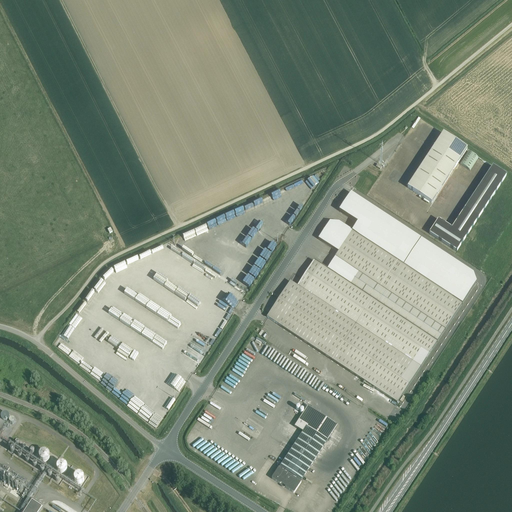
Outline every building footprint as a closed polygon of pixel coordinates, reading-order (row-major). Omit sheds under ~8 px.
[(467,149),(443,134),(407,188),(431,204),(467,149)] [(468,151),(461,165),(472,170),(479,156),(468,151)] [(452,229),(438,220),(429,234),(456,252),(507,176),(493,166),(452,229)] [(267,317),(267,318),(268,318),(397,403),(420,368),(437,342),(456,314),(476,282),(473,274),(351,194),(339,212),(357,224),(352,231),(339,223),(330,222),(318,239),(338,252),(335,258),(327,270),(314,261),(313,261),(320,266),(314,275),(304,291),(290,282),(276,304),(272,310),(267,317)] [(151,255),(174,246),(173,241),(160,246),(161,248),(150,252),(151,255)] [(195,252),(191,259),(202,265),(206,258),(195,252)] [(137,258),(126,262),(128,267),(139,263),(137,258)] [(115,273),(127,268),(124,263),(113,268),(115,273)] [(182,266),(177,274),(197,287),(208,271),(202,267),(196,275),(182,266)] [(95,289),(98,292),(105,282),(101,279),(95,289)] [(165,299),(150,319),(155,322),(169,302),(165,299)] [(223,327),(227,319),(220,314),(215,322),(223,327)] [(107,325),(113,330),(116,326),(109,321),(107,325)] [(110,336),(113,332),(105,327),(102,331),(110,336)] [(255,343),(263,346),(265,341),(257,338),(255,343)] [(156,399),(168,408),(175,399),(166,392),(161,398),(158,396),(156,399)] [(272,478),(272,479),(293,493),(294,493),(301,483),(301,482),(301,481),(304,476),(327,441),(337,426),(308,406),(294,427),(303,432),(280,467),(280,468),(279,468),(278,468),(273,476),(272,478)] [(41,449),(41,454),(42,454),(42,460),(51,460),(51,454),(52,454),(52,450),(41,449)] [(66,460),(57,465),(61,474),(71,470),(66,460)] [(81,472),(75,478),(82,485),(88,478),(81,472)]
